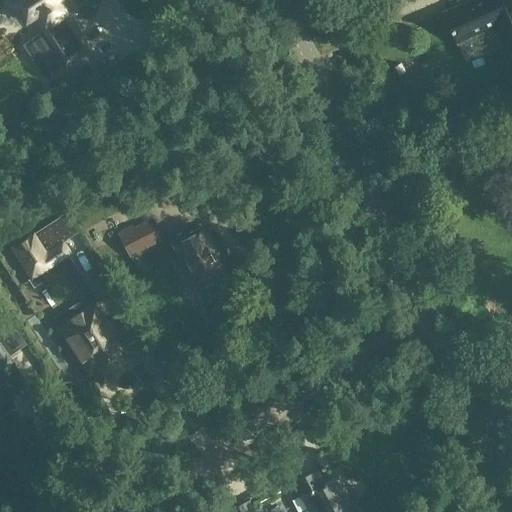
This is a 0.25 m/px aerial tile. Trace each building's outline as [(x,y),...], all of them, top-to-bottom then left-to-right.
[(19,0),(15,4),(27,22),(34,17),(45,33),(25,46),(47,78),(52,74),(53,76),(57,73),(56,71),(89,48),(77,30),(73,33),(63,20),(68,17),(72,13),(63,0),(19,0)] [(511,0),(475,0),(445,13),(458,42),(496,25),(504,45),(511,41),(511,0)] [(119,249),(125,246),(131,258),(137,254),(164,240),(152,218),(134,228),(132,225),(118,232),(119,235),(114,238),(119,249)] [(172,255),(179,251),(200,291),(228,276),(202,227),(188,234),(187,232),(166,243),(172,255)] [(13,247),(33,278),(71,253),(64,241),(47,252),(35,233),(13,247)] [(137,361),(119,334),(120,333),(110,317),(110,316),(99,300),(59,326),(81,359),(86,356),(103,383),(137,361)] [(0,415),(11,407),(4,397),(26,381),(14,365),(16,364),(0,342),(0,415)] [(318,471),(295,483),(309,511),(359,511),(353,499),(354,499),(348,486),(343,488),(338,477),(324,484),(318,471)] [(256,511),(251,501),(229,511),(256,511)]
